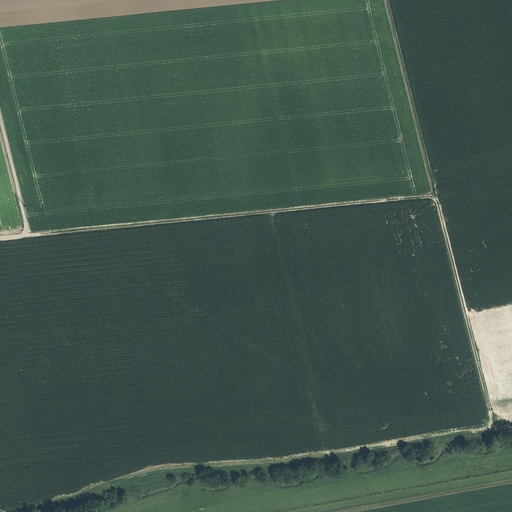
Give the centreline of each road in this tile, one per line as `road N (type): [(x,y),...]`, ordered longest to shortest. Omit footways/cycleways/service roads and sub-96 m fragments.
road 1 (track): [(31,511),(159,469),(284,460),(511,424)]
road 2 (track): [(0,236),(434,191)]
road 3 (track): [(493,426),(434,191)]
road 4 (track): [(434,191),(387,0)]
road 5 (track): [(511,480),(322,511)]
road 6 (track): [(25,233),(0,113)]
